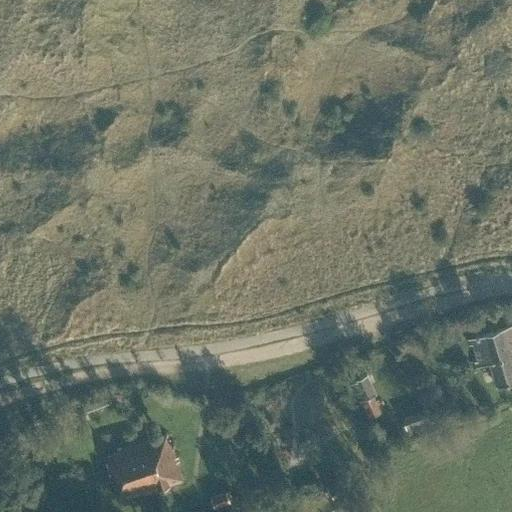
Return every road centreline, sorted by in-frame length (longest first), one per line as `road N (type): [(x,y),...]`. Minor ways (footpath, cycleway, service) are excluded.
road 1 (track): [(0,400),(80,377),(296,345),(511,290)]
road 2 (unknown): [(511,257),(244,321),(92,336),(0,362)]
